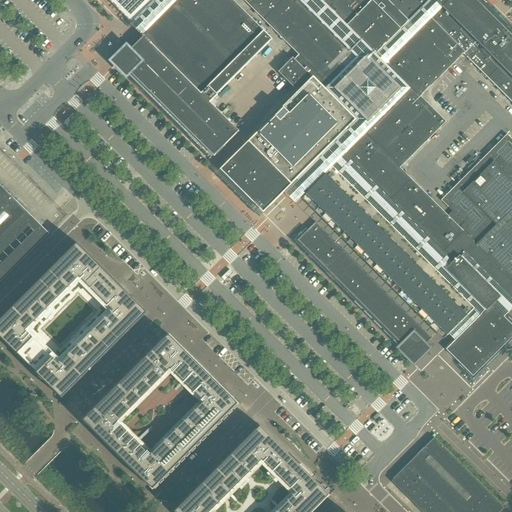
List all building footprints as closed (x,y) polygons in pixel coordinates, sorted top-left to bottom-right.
[(107,0),(119,11),(129,21),(132,24),(134,21),(135,21),(155,0),(107,0)] [(176,0),(145,31),(142,35),(144,36),(128,52),(128,53),(126,58),(125,62),(126,65),(128,69),(127,70),(175,118),(214,157),(239,131),(210,102),(217,95),(272,39),(264,31),(232,0),(176,0)] [(271,0),(258,0),(251,7),(257,14),(271,0)] [(283,0),(271,0),(257,14),(263,20),(283,0)] [(304,5),(299,0),(283,0),(263,20),(276,33),(304,5)] [(322,0),(321,1),(334,14),(348,0),(322,0)] [(348,0),(334,14),(347,26),(368,5),(368,4),(367,3),(363,0),(348,0)] [(347,26),(368,48),(385,31),(401,14),(386,0),(370,0),(368,2),(369,3),(368,4),(368,5),(347,26)] [(386,0),(401,14),(408,22),(421,9),(411,0),(386,0)] [(424,0),(411,0),(421,9),(427,3),(424,0)] [(443,5),(430,18),(464,53),(463,54),(511,102),(511,34),(478,0),(448,0),(443,6),(443,5)] [(323,24),(304,5),(276,33),(295,52),(323,24)] [(401,14),(385,31),(392,38),(408,22),(401,14)] [(430,18),(418,31),(452,65),(463,54),(464,53),(430,18)] [(350,51),(323,24),(295,52),(322,79),(350,51)] [(385,31),(368,48),(375,55),(392,38),(385,31)] [(418,31),(411,38),(438,64),(445,72),(452,65),(418,31)] [(399,50),(433,84),(445,72),(438,64),(411,38),(404,44),(399,50)] [(411,89),(398,102),(432,136),(441,127),(436,121),(440,116),(421,96),(433,84),(399,50),(386,63),(411,88),(411,89)] [(350,51),(322,79),(329,86),(335,80),(357,58),(350,51)] [(278,72),(298,92),(299,93),(313,78),(293,58),(278,72)] [(298,92),(249,141),(292,184),(296,180),(296,179),(319,156),(358,116),(358,110),(343,95),(337,95),(336,95),(343,88),(340,84),(329,95),(324,90),(313,78),(299,93),(298,92)] [(398,102),(379,121),(413,155),(432,136),(398,102)] [(64,123),(68,128),(78,118),(74,113),(64,123)] [(436,121),(441,127),(446,122),(440,116),(436,121)] [(343,155),(377,188),(398,167),(400,168),(413,155),(379,121),(378,120),(343,155)] [(482,271),(506,295),(511,288),(511,139),(507,134),(441,200),(452,212),(448,216),(454,222),(463,232),(468,236),(476,245),(492,261),(482,271)] [(292,184),(249,141),(220,170),(263,213),(292,184)] [(306,194),(319,207),(332,194),(347,179),(334,166),(306,194)] [(377,188),(403,214),(424,192),(400,168),(398,167),(377,188)] [(353,185),(347,179),(332,194),(338,201),(353,185)] [(0,282),(49,234),(26,211),(26,210),(10,194),(10,195),(5,190),(0,185),(0,282)] [(319,207),(332,220),(360,192),(353,185),(338,201),(332,194),(319,207)] [(332,220),(344,232),(372,204),(360,192),(332,220)] [(403,214),(422,233),(443,212),(424,192),(403,214)] [(344,232),(357,245),(385,217),(372,204),(344,232)] [(422,233),(442,253),(463,232),(454,222),(448,216),(443,212),(422,233)] [(357,245),(369,258),(397,229),(385,217),(357,245)] [(298,240),(308,250),(318,240),(321,244),(329,236),(316,222),(298,240)] [(369,258),(377,265),(405,237),(397,229),(369,258)] [(459,271),(482,271),(492,261),(476,245),(468,236),(463,232),(442,253),(459,271)] [(308,250),(317,260),(335,242),(329,236),(321,244),(318,240),(308,250)] [(377,265),(389,278),(417,250),(405,237),(377,265)] [(317,260),(327,270),(341,255),(344,259),(349,255),(335,242),(317,260)] [(67,393),(147,313),(77,244),(0,321),(0,337),(56,393),(61,398),(67,393)] [(389,278),(410,298),(438,270),(417,250),(389,278)] [(327,270),(337,279),(355,261),(349,255),(344,259),(341,255),(327,270)] [(337,279),(356,299),(366,288),(372,294),(380,286),(355,261),(337,279)] [(218,281),(222,285),(235,272),(231,268),(218,281)] [(410,298),(417,305),(430,292),(445,277),(438,270),(410,298)] [(445,277),(430,292),(436,299),(451,284),(450,282),(445,277)] [(417,305),(430,318),(458,290),(451,284),(436,299),(430,292),(417,305)] [(356,299),(385,327),(403,309),(380,286),(372,294),(366,288),(356,299)] [(430,318),(440,328),(445,324),(452,331),(475,307),(458,290),(430,318)] [(511,325),(504,317),(495,308),(492,308),(488,308),(482,314),(480,315),(454,341),(446,350),(473,376),(500,350),(511,337),(511,325)] [(385,327),(394,337),(413,319),(403,309),(385,327)] [(394,337),(404,347),(414,336),(410,332),(418,324),(413,319),(394,337)] [(414,336),(404,347),(414,357),(432,338),(418,324),(410,332),(414,336)] [(445,324),(440,328),(442,330),(447,335),(452,331),(445,324)] [(169,335),(83,420),(153,490),(238,404),(169,335)] [(260,426),(175,511),(312,511),(330,495),(260,426)] [(495,511),(501,506),(502,506),(434,437),(424,448),(423,448),(424,448),(417,455),(393,479),(394,479),(395,480),(421,506),(425,510),(427,511),(495,511)]
